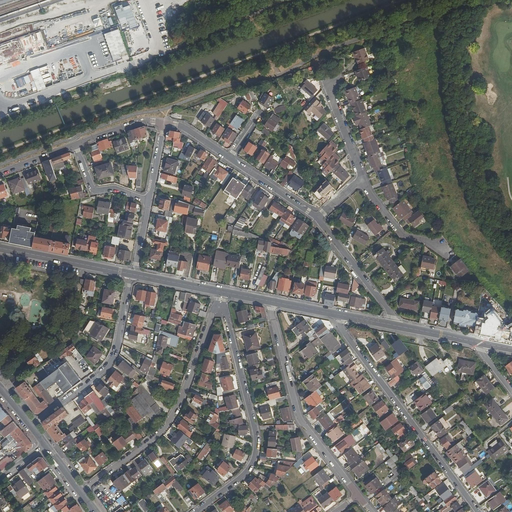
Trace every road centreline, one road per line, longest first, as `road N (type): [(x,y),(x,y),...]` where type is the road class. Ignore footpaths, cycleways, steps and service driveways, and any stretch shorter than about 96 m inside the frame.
road 1 (residential): [(477,511),(341,329),(342,315)]
road 2 (residential): [(220,304),(163,425),(80,493)]
road 3 (residential): [(220,304),(254,457),(195,511)]
road 4 (residential): [(357,494),(295,414),(270,301)]
road 5 (residential): [(30,425),(109,365),(131,274)]
road 6 (secondary): [(131,274),(0,248)]
road 7 (residential): [(317,218),(395,326)]
road 8 (residential): [(362,178),(401,235),(439,245),(448,256)]
